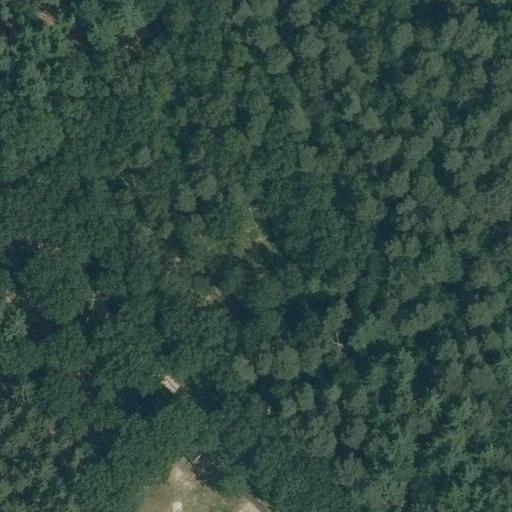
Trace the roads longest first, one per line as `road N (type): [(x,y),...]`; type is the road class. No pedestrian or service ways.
road 1 (track): [(0,200),(286,511)]
road 2 (track): [(169,0),(0,217)]
